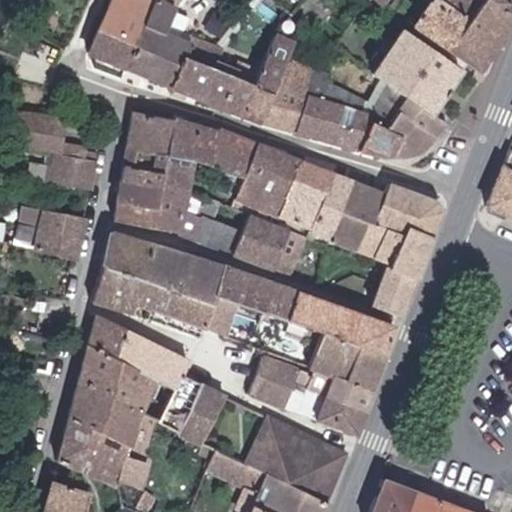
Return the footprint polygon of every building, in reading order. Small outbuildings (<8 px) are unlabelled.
[(157,0),(174,0),(182,3),(182,0),(112,0),(90,51),(128,67),(157,0)] [(186,58),(192,44),(182,40),(168,35),(178,12),(179,8),(182,3),(174,0),(157,0),(128,67),(173,87),(186,58)] [(390,0),(382,10),(394,22),(412,2),(410,0),(390,0)] [(511,6),(505,0),(429,0),(412,26),(479,72),(511,24),(511,6)] [(178,12),(168,35),(182,40),(192,18),(178,12)] [(451,129),(457,122),(437,109),(459,74),(403,28),(390,33),(385,39),(375,51),(358,77),(383,95),(392,103),(447,126),(451,129)] [(216,70),(224,47),(196,36),(192,44),(186,58),(216,70)] [(287,62),(290,55),(293,49),(273,41),(268,54),(287,62)] [(244,117),(264,123),(287,62),(268,54),(261,71),(244,117)] [(264,123),(299,135),(321,69),(290,55),(287,62),(264,123)] [(244,117),(261,71),(245,65),(240,79),(216,70),(186,58),(173,87),(244,117)] [(326,142),(351,154),(363,126),(376,117),(323,98),(333,74),(321,69),(299,135),(326,142)] [(430,144),(447,126),(392,103),(378,131),(390,139),(383,160),(405,156),(415,154),(422,149),(430,144)] [(168,157),(176,121),(134,110),(127,148),(168,157)] [(8,143),(56,151),(60,119),(11,113),(8,143)] [(221,134),(176,121),(168,157),(196,162),(249,180),(259,144),(223,130),(221,134)] [(351,154),(383,160),(390,139),(378,131),(363,126),(351,154)] [(98,160),(99,154),(88,150),(89,147),(65,142),(63,152),(98,160)] [(270,149),(259,144),(249,180),(243,197),(240,204),(284,221),(292,197),(258,185),(270,149)] [(196,162),(168,157),(127,148),(124,164),(162,173),(160,184),(190,190),(196,162)] [(304,161),(270,149),(258,185),(292,197),(304,161)] [(511,150),(486,206),(511,217),(511,150)] [(95,174),(98,160),(63,152),(56,151),(54,165),(95,174)] [(304,161),(292,197),(284,221),(313,232),(339,175),(304,161)] [(162,173),(124,164),(120,183),(158,191),(160,184),(162,173)] [(92,190),(95,174),(54,165),(51,178),(92,190)] [(358,183),(339,175),(313,232),(332,240),(358,183)] [(158,191),(120,183),(117,200),(160,207),(184,214),(190,190),(160,184),(158,191)] [(388,195),(358,183),(332,240),(357,250),(370,219),(376,221),(388,195)] [(392,184),(388,195),(376,221),(431,239),(435,239),(443,215),(441,210),(438,204),(392,184)] [(239,209),(205,194),(197,217),(204,219),(197,241),(224,250),(230,233),(239,209)] [(160,207),(117,200),(114,222),(153,229),(173,233),(197,241),(204,219),(197,217),(184,214),(160,207)] [(82,239),(86,216),(38,207),(33,227),(82,239)] [(292,229),(283,225),(249,213),(240,237),(234,254),(276,270),(292,229)] [(370,219),(357,250),(389,262),(387,267),(414,278),(418,277),(431,239),(376,221),(370,219)] [(79,260),(82,239),(33,227),(30,248),(35,249),(79,260)] [(306,234),(292,229),(276,270),(289,274),(306,234)] [(141,281),(151,245),(112,232),(103,268),(141,281)] [(240,237),(230,233),(224,250),(234,254),(240,237)] [(182,294),(192,259),(151,245),(141,281),(157,285),(182,294)] [(31,259),(35,249),(30,248),(25,247),(22,256),(31,259)] [(215,298),(223,270),(192,259),(182,294),(213,303),(215,298)] [(414,278),(387,267),(373,306),(400,315),(414,278)] [(147,320),(157,285),(141,281),(103,268),(94,304),(147,320)] [(287,321),(296,294),(223,270),(215,298),(264,314),(287,321)] [(353,279),(348,296),(364,302),(369,286),(353,279)] [(203,332),(213,303),(182,294),(157,285),(147,320),(172,328),(200,340),(203,332)] [(351,311),(296,294),(287,321),(318,331),(386,353),(396,328),(351,311)] [(253,348),(264,314),(215,298),(213,303),(203,332),(253,348)] [(114,360),(128,331),(98,317),(89,348),(114,360)] [(191,362),(128,331),(114,360),(154,380),(176,391),(161,422),(187,434),(209,388),(185,376),(191,362)] [(390,355),(386,353),(318,331),(307,367),(350,382),(374,391),(390,355)] [(154,380),(114,360),(89,348),(83,368),(146,399),(148,397),(154,380)] [(358,436),(374,391),(350,382),(348,387),(314,374),(311,383),(307,382),(304,391),(298,389),(304,372),(263,357),(249,394),(358,436)] [(146,399),(83,368),(79,384),(140,412),(146,399)] [(140,412),(79,384),(70,419),(130,446),(140,412)] [(232,399),(209,388),(187,434),(211,445),(232,399)] [(130,446),(70,419),(61,455),(105,478),(120,484),(122,477),(126,461),(130,446)] [(349,455),(273,419),(252,465),(269,473),(329,503),(349,455)] [(252,465),(217,448),(209,468),(251,488),(250,494),(247,494),(242,506),(252,511),(255,505),(269,473),(252,465)] [(148,468),(126,461),(122,477),(144,484),(148,468)] [(269,511),(325,511),(329,503),(269,473),(255,505),(269,511)] [(372,511),(433,511),(439,498),(386,478),(372,511)] [(53,480),(44,511),(82,511),(85,504),(90,490),(53,480)] [(164,511),(171,494),(144,484),(140,497),(139,503),(155,511),(164,511)] [(433,511),(463,511),(465,509),(439,498),(433,511)]
